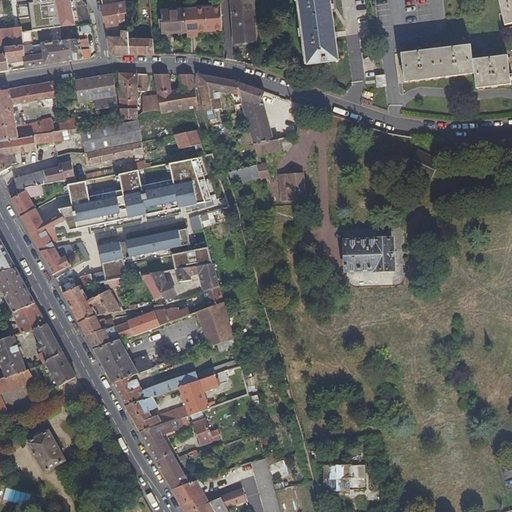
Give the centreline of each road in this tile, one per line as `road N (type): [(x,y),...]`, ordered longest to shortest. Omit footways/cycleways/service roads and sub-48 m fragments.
road 1 (tertiary): [(106,65),(193,65),(423,130),(511,127)]
road 2 (primary): [(0,209),(170,511)]
